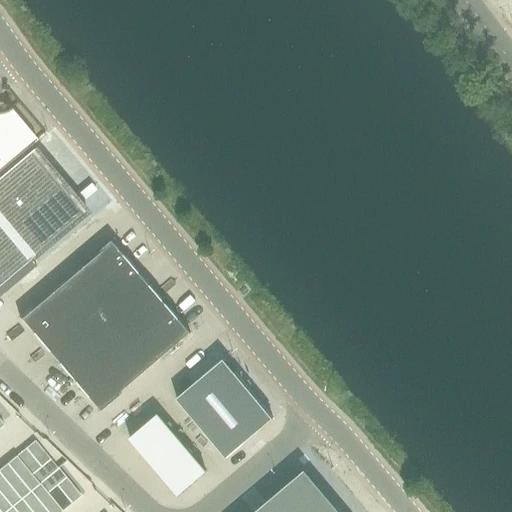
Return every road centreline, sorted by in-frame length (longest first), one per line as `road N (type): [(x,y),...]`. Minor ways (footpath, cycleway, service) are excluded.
road 1 (unclassified): [(319,412),(11,50)]
road 2 (unclassified): [(0,366),(150,511)]
road 3 (unclassified): [(203,511),(319,412)]
road 4 (unclassified): [(407,511),(319,412)]
